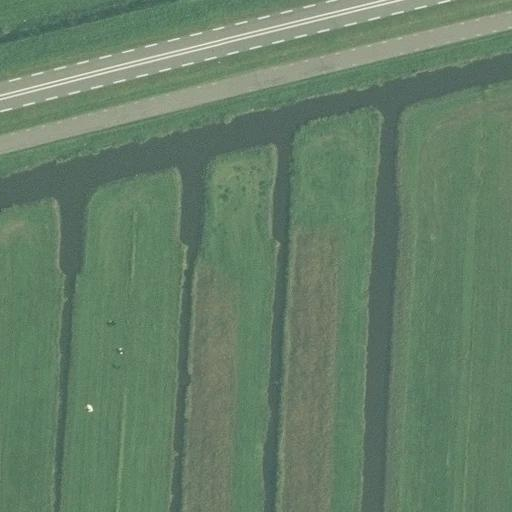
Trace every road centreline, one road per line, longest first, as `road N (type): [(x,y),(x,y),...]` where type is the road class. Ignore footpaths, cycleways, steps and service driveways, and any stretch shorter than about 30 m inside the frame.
road 1 (unclassified): [(511,17),(0,142)]
road 2 (primary): [(0,98),(396,0)]
